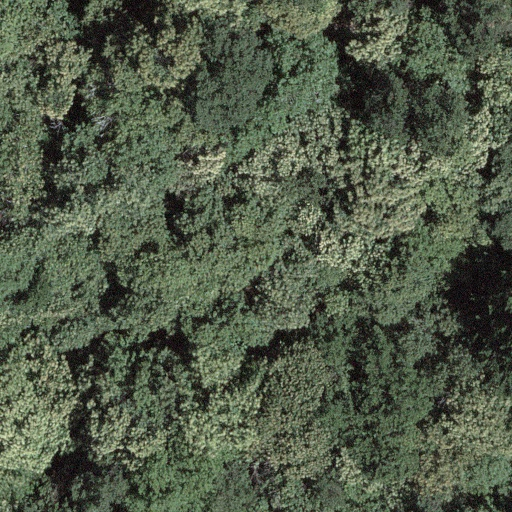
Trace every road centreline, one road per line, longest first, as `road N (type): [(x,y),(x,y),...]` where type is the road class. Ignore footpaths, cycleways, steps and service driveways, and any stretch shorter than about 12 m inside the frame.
road 1 (track): [(0,315),(47,294),(143,326),(290,275),(400,275),(482,252),(511,257)]
road 2 (track): [(511,62),(255,0)]
